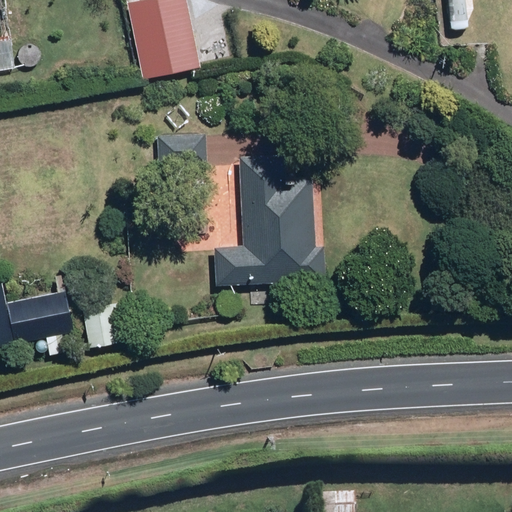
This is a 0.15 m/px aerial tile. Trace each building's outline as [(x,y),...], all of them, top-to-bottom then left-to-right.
[(0,0),(0,71),(21,68),(10,0),(0,0)] [(193,0),(132,0),(149,75),(207,62),(193,0)] [(41,37),(20,42),(26,67),(48,62),(41,37)] [(70,122),(0,134),(0,245),(90,229),(70,122)] [(211,131),(161,132),(163,165),(212,164),(211,131)] [(220,245),(222,282),(332,277),(330,242),(322,242),(318,149),(244,153),(248,243),(220,245)] [(9,278),(0,280),(0,344),(51,334),(55,352),(72,348),(68,330),(80,328),(71,285),(13,297),(9,278)] [(131,337),(124,299),(88,305),(95,344),(131,337)] [(359,511),(359,490),(335,491),(335,511),(359,511)]
